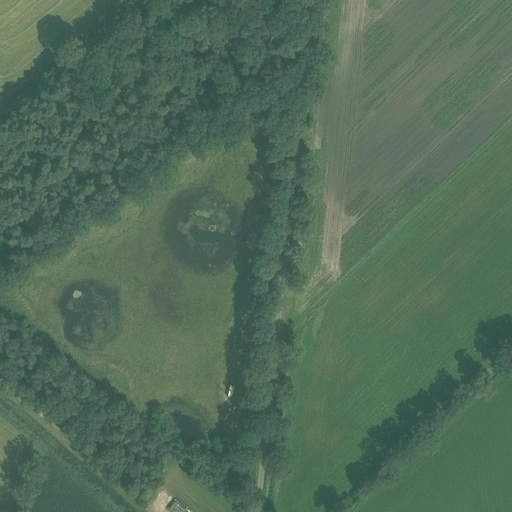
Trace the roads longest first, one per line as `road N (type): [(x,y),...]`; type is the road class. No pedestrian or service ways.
road 1 (unclassified): [(250,511),(303,0)]
road 2 (track): [(0,387),(150,511)]
road 3 (track): [(138,0),(0,115)]
